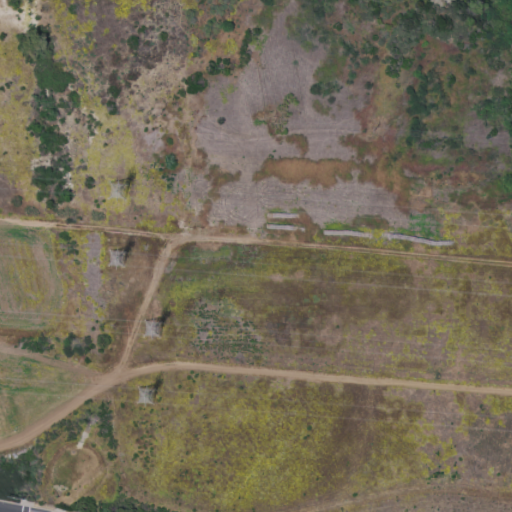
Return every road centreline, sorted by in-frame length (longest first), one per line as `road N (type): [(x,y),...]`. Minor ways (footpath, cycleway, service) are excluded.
road 1 (track): [(511,392),(165,365),(106,379),(0,446)]
road 2 (track): [(106,379),(121,361),(158,254),(182,238),(511,264)]
